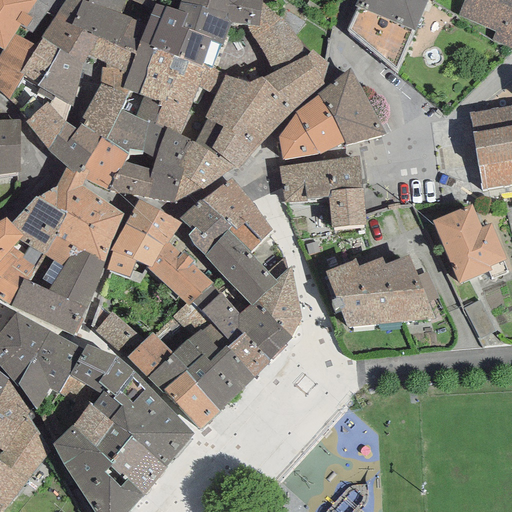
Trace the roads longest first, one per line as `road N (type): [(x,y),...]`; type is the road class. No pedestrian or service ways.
road 1 (residential): [(348,0),(332,41),(427,141),(511,68)]
road 2 (residential): [(511,360),(356,373)]
